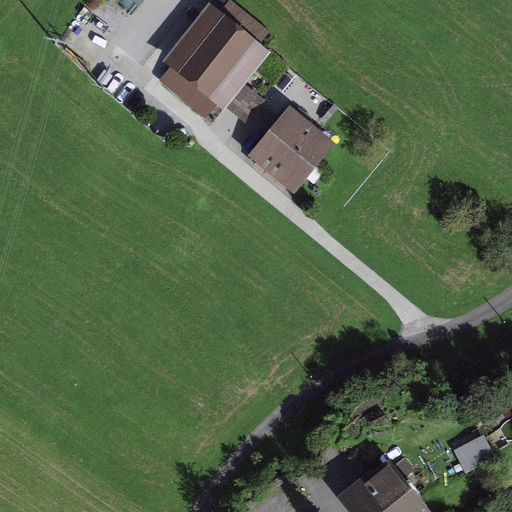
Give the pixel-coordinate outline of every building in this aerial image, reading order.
[(116,0),(134,14),(144,0),(116,0)] [(211,4),(163,62),(170,68),(160,80),(206,118),(216,106),(223,111),(245,85),(271,53),(261,45),(270,33),(231,1),(221,13),(211,4)] [(267,102),(245,85),(226,108),(247,125),(267,102)] [(294,194),(336,144),(290,106),(249,156),(294,194)] [(464,473),(496,459),(486,435),(454,449),(464,473)] [(430,511),(389,459),(337,498),(348,511),(430,511)]
